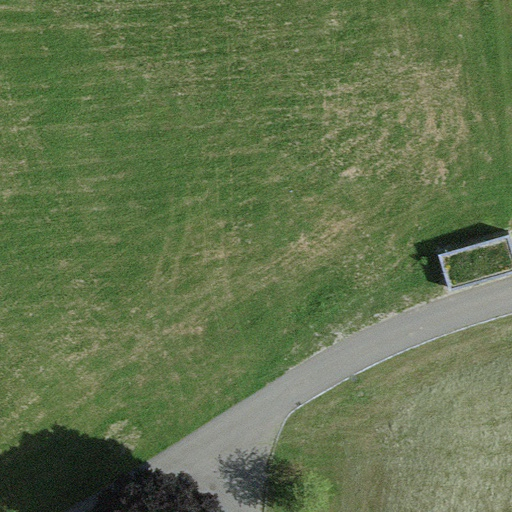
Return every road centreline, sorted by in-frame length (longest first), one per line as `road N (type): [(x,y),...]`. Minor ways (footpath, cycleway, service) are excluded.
road 1 (primary): [(511,408),(361,293),(0,66)]
road 2 (track): [(511,284),(338,350),(43,511)]
